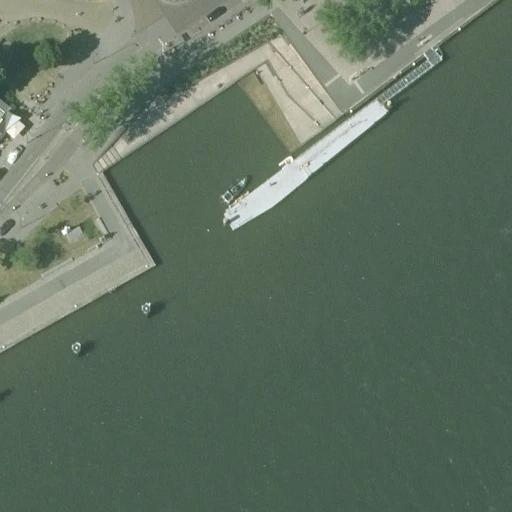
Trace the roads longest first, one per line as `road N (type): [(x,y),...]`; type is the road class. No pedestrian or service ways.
road 1 (tertiary): [(153,37),(0,205)]
road 2 (unclassified): [(153,37),(0,0)]
